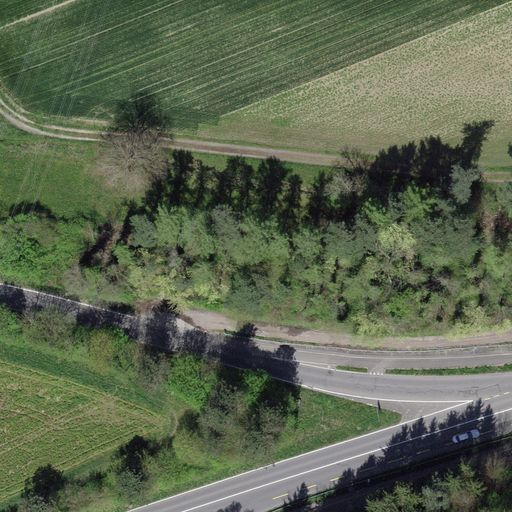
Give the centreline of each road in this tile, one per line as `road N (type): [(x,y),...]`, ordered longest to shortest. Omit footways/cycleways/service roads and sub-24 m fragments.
road 1 (primary): [(511,385),(354,383),(0,294)]
road 2 (track): [(511,173),(49,131),(0,102)]
road 3 (track): [(119,321),(224,324),(371,344),(511,331)]
road 4 (primary): [(511,408),(239,493)]
road 5 (unclassified): [(317,511),(511,446)]
